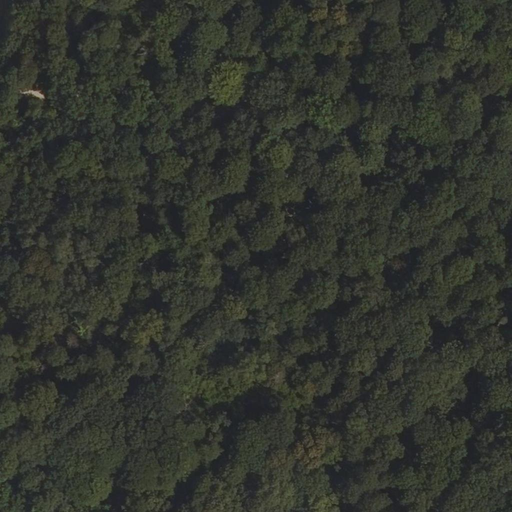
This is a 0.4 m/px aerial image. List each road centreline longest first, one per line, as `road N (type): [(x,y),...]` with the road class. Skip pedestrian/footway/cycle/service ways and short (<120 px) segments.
road 1 (track): [(225,112),(511,130)]
road 2 (track): [(0,96),(225,112)]
road 3 (track): [(328,0),(225,112)]
